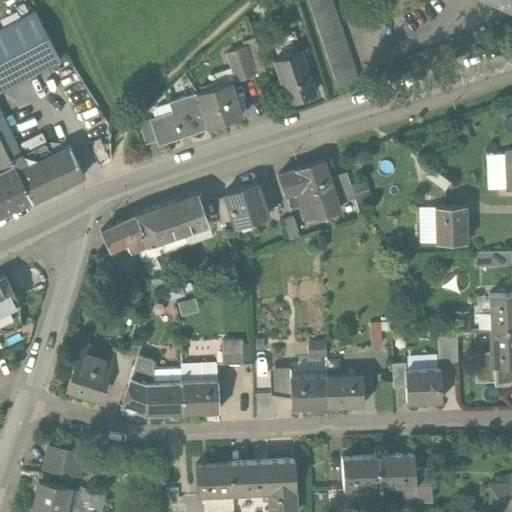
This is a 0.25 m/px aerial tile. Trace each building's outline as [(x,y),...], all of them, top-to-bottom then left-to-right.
[(331,0),(307,0),(337,88),(359,81),(331,0)] [(0,140),(14,167),(15,166),(18,173),(27,168),(0,114),(0,90),(58,61),(34,12),(0,29),(0,140)] [(254,76),(244,48),(227,54),(237,82),(254,76)] [(301,53),(275,61),(288,102),(315,93),(301,53)] [(229,82),(196,93),(196,94),(208,129),(241,118),(229,82)] [(157,145),(208,129),(196,94),(170,103),(173,113),(149,121),(157,145)] [(0,173),(14,167),(0,140),(0,173)] [(100,144),(90,149),(98,165),(108,160),(100,144)] [(27,168),(18,173),(31,201),(83,176),(69,148),(27,168)] [(336,207),(321,161),(296,170),(296,171),(279,176),(290,209),(303,205),(307,216),(336,207)] [(14,167),(0,173),(0,216),(31,201),(18,173),(15,166),(14,167)] [(266,217),(255,185),(225,195),(236,227),(266,217)] [(164,206),(175,237),(208,226),(197,194),(164,206)] [(134,216),(148,246),(160,242),(175,237),(164,206),(134,216)] [(465,206),(434,208),(435,226),(414,227),(415,244),(467,242),(465,206)] [(134,216),(101,231),(109,250),(126,242),(130,253),(132,252),(138,250),(148,246),(134,216)] [(126,242),(109,250),(118,270),(122,267),(125,269),(128,267),(126,264),(134,258),(132,252),(130,253),(126,242)] [(160,242),(148,246),(138,250),(143,264),(163,252),(160,242)] [(511,250),(478,250),(478,263),(511,263),(511,250)] [(0,313),(19,304),(4,276),(0,278),(0,313)] [(511,293),(488,295),(489,330),(511,329),(511,293)] [(0,333),(21,328),(19,304),(0,313),(0,333)] [(454,314),(455,332),(470,331),(469,314),(454,314)] [(511,329),(489,330),(491,366),(511,365),(511,329)] [(438,362),(456,361),(455,332),(437,332),(438,362)] [(253,362),(254,340),(226,339),(225,361),(253,362)] [(127,383),(137,354),(140,345),(129,341),(125,352),(116,379),(127,383)] [(111,347),(107,359),(109,360),(104,376),(116,381),(116,379),(125,352),(111,347)] [(107,359),(79,350),(66,388),(82,394),(81,395),(96,400),(104,376),(109,360),(107,359)] [(152,359),(137,354),(127,383),(120,404),(126,406),(127,409),(132,410),(134,409),(145,413),(182,411),(180,381),(153,382),(152,359)] [(392,388),(404,388),(403,370),(404,370),(404,364),(391,364),(392,388)] [(404,370),(403,370),(404,388),(404,403),(441,401),(439,369),(404,370)] [(324,376),(326,407),(362,405),(360,374),(324,376)] [(324,376),(288,378),(290,409),(326,407),(324,376)] [(180,381),(182,411),(217,409),(216,379),(180,381)] [(43,471),(75,478),(80,455),(47,448),(43,471)] [(376,457),(378,487),(414,486),(413,455),(376,457)] [(376,457),(340,458),(342,489),(378,487),(376,457)] [(230,464),(231,493),(267,492),(268,511),(295,511),(293,461),(230,464)] [(230,464),(194,466),(196,495),(231,493),(230,464)] [(492,511),(511,510),(511,479),(490,480),(492,511)] [(32,511),(63,511),(68,488),(38,482),(32,511)]
